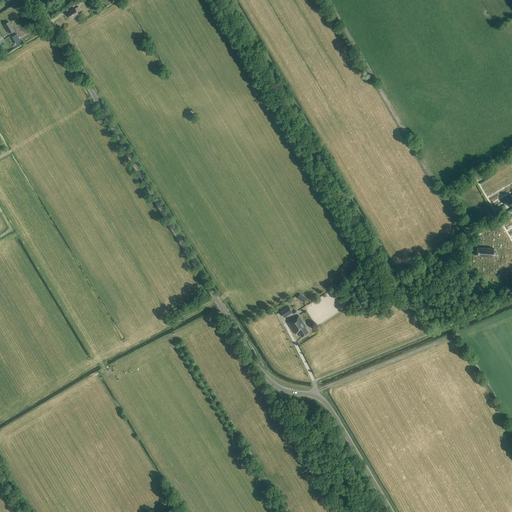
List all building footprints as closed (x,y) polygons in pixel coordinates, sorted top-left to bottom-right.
[(77,12),(81,10),(79,7),(75,9),(75,8),(72,10),(68,13),(71,19),(79,15),(77,12)] [(9,33),(13,31),(8,22),(4,25),(9,33)] [(16,34),(12,37),(16,43),(17,44),(21,42),(20,40),(16,34)] [(496,255),(497,251),(494,249),(477,247),(476,256),(493,257),(496,255)] [(292,311),(288,306),(281,311),(284,316),(292,311)] [(302,337),(309,333),(305,327),(306,327),(299,316),(288,323),(295,334),(298,332),(302,337)]
